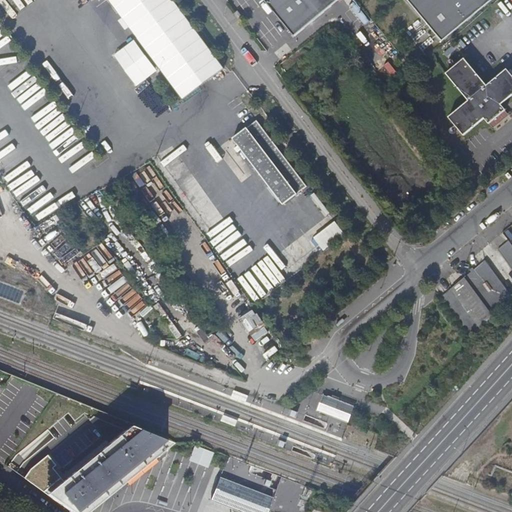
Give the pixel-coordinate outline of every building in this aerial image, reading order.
[(146,0),(158,25),(178,16),(170,0),(146,0)] [(268,0),(298,35),(340,0),(268,0)] [(489,0),(402,0),(439,42),(489,0)] [(468,51),(449,67),(472,94),(453,111),(467,128),(489,111),(494,117),(510,103),(505,97),(511,91),(511,62),(511,61),(490,79),(468,51)] [(257,121),(233,139),(284,204),(307,186),(257,121)] [(336,222),(315,238),(325,250),(345,234),(336,222)] [(511,272),(511,247),(507,242),(496,251),(511,272)] [(498,305),(509,296),(484,260),(462,278),(487,314),(499,306),(498,305)] [(439,298),(468,338),(478,330),(449,289),(439,298)] [(340,401),(324,395),(318,411),(334,417),(341,420),(349,423),(352,415),(355,407),(350,405),(345,403),(340,401)] [(84,511),(163,449),(165,442),(127,426),(61,481),(50,467),(53,464),(45,454),(28,468),(22,477),(69,511),(84,511)] [(195,445),(188,460),(207,468),(213,453),(195,445)] [(227,481),(219,478),(215,490),(211,500),(218,503),(225,506),(232,508),(239,511),(241,511),(268,511),(269,511),(274,498),(248,489),(241,486),(234,483),(227,481)]
